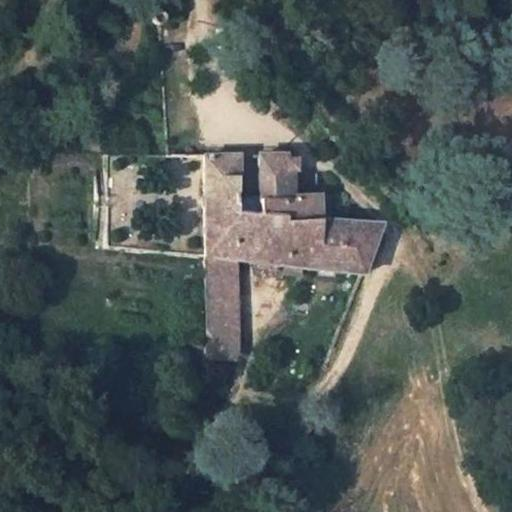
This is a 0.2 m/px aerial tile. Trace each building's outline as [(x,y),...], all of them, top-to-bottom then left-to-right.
[(193,347),(181,347),(181,362),(195,365),(198,387),(220,389),(232,363),(225,272),(286,280),(285,289),(305,292),(307,284),(327,288),(302,370),(308,371),(320,372),(364,238),(305,229),(306,178),(289,175),(289,166),(277,164),(277,159),(250,155),(243,214),(225,212),(229,156),(193,152),(193,256),(192,269),(193,347)] [(164,346),(181,347),(193,347),(192,269),(164,280),(164,346)] [(112,357),(137,361),(138,354),(114,350),(112,357)] [(308,371),(302,370),(256,366),(258,401),(297,404),(308,371)] [(109,507),(122,511),(144,511),(160,473),(126,460),(109,507)]
